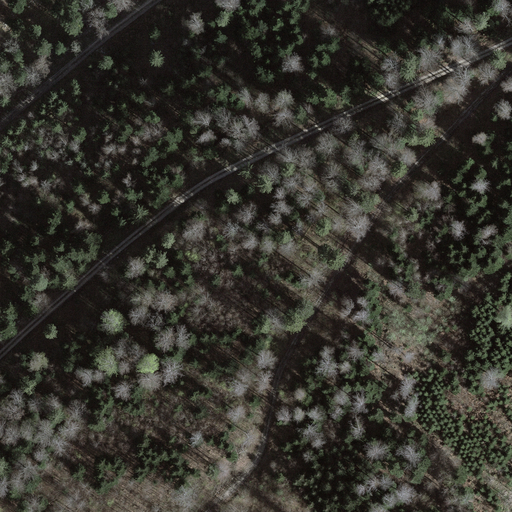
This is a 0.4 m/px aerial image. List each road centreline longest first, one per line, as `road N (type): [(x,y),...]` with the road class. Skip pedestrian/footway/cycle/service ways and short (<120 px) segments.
road 1 (track): [(511,38),(239,160),(0,352)]
road 2 (track): [(153,0),(0,126)]
